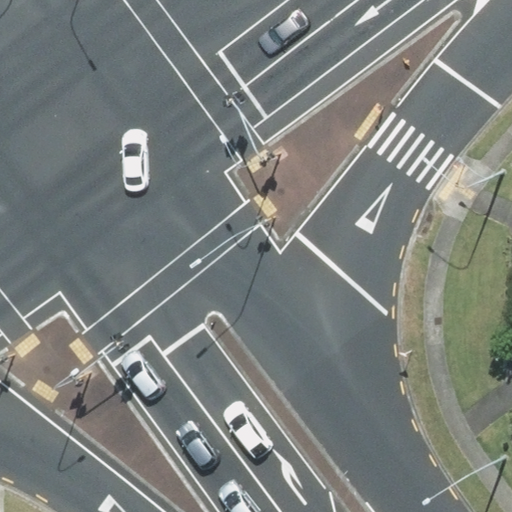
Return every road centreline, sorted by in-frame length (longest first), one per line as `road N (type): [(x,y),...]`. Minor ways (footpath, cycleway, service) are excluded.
road 1 (primary): [(511,39),(415,152),(374,217),(343,287),(337,394)]
road 2 (secondary): [(278,511),(71,233)]
road 3 (secondary): [(159,165),(337,394)]
road 4 (primary): [(371,0),(159,165)]
road 5 (secondary): [(59,45),(159,165)]
road 6 (secondary): [(337,394),(422,511)]
road 7 (primary): [(119,511),(0,443)]
